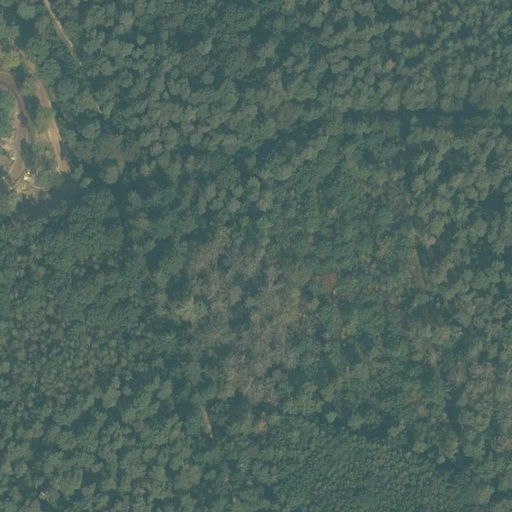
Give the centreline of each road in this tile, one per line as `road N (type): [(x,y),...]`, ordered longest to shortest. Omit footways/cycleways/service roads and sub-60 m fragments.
road 1 (track): [(475,511),(449,402),(407,121)]
road 2 (track): [(160,189),(192,187),(322,131),(407,121)]
road 3 (track): [(42,0),(133,194)]
road 4 (track): [(133,194),(187,360)]
road 5 (track): [(187,360),(241,511)]
road 6 (track): [(407,121),(370,0)]
